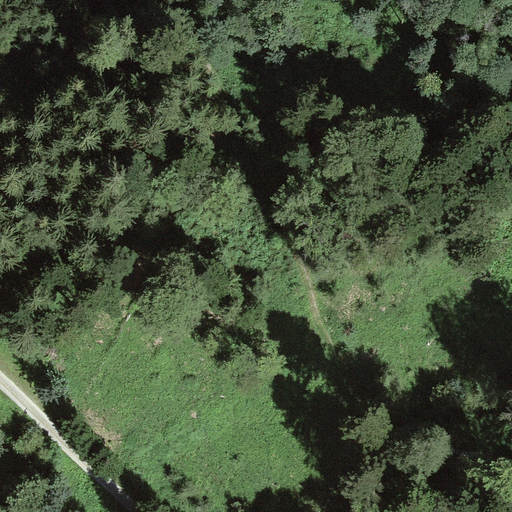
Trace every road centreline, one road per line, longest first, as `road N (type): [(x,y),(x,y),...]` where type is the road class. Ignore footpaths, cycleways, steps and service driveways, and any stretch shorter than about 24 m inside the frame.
road 1 (track): [(511,446),(390,403),(315,318),(200,75),(123,0)]
road 2 (track): [(137,511),(0,385)]
